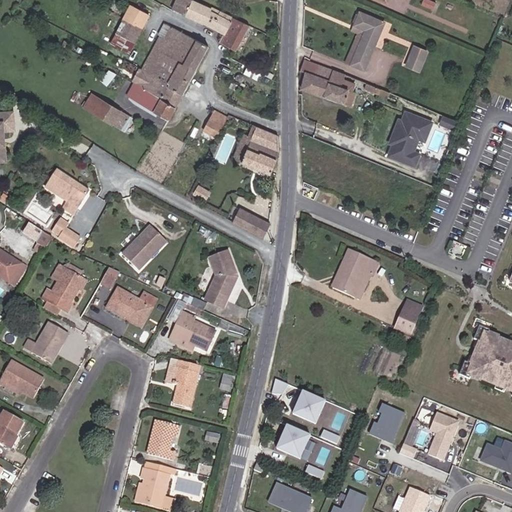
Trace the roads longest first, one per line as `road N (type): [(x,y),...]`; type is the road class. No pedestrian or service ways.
road 1 (residential): [(16,511),(106,347),(143,365),(109,511)]
road 2 (secondary): [(227,511),(285,256)]
road 3 (secondary): [(285,256),(292,0)]
road 4 (residential): [(285,256),(96,154)]
road 5 (unknown): [(290,131),(220,102),(216,43),(166,7)]
